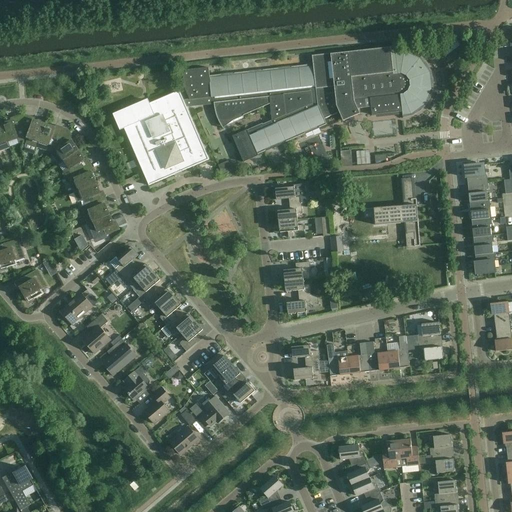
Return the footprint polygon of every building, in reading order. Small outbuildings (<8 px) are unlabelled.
[(454,39),(442,49),(447,56),(460,46),(454,39)] [(185,70),(182,71),(184,87),(189,100),(190,100),(192,106),(214,103),(214,107),(215,111),(216,114),(217,117),(219,121),(220,124),(243,114),(244,116),(270,104),(272,121),(263,125),(262,124),(233,136),(244,162),(258,156),(257,155),(327,125),(324,119),(339,113),(342,120),(359,113),(358,109),(371,107),(372,115),(402,112),(403,118),(406,118),(409,117),(411,116),(414,115),(417,114),(419,112),(422,110),(424,108),(426,106),(427,104),(429,101),(430,99),(432,96),(432,93),(433,90),(434,87),(434,84),(434,81),(433,78),(433,75),(432,73),(431,70),(429,67),(428,65),(426,62),(424,60),(422,58),(419,56),(417,55),(414,53),(412,52),(409,51),(406,50),(403,50),(400,50),(397,50),(394,50),(391,51),(391,48),(331,54),(312,56),(313,65),(209,76),(208,68),(185,70)] [(119,117),(149,186),(209,160),(186,106),(192,106),(190,100),(186,100),(184,101),(179,91),(119,117)] [(12,121),(1,125),(9,148),(10,148),(8,142),(17,138),(18,141),(23,140),(23,130),(23,114),(11,119),(12,121)] [(35,118),(23,114),(23,130),(30,132),(28,138),(26,144),(37,147),(44,125),(34,121),(35,118)] [(0,151),(9,148),(1,125),(0,125),(0,151)] [(50,151),(58,142),(61,138),(59,137),(60,133),(54,131),(55,128),(44,125),(37,147),(50,151)] [(59,164),(64,161),(64,160),(78,150),(72,141),(66,145),(61,138),(58,142),(50,151),(59,164)] [(64,172),(67,177),(91,164),(87,158),(85,160),(78,150),(64,160),(64,161),(69,168),(64,172)] [(351,151),(340,152),(342,167),(352,167),(351,151)] [(129,163),(136,160),(134,155),(127,157),(129,163)] [(228,161),(218,165),(223,176),(232,171),(228,161)] [(74,192),(80,190),(96,183),(92,172),(94,171),(91,164),(67,177),(70,182),(74,192)] [(466,167),(468,185),(488,183),(487,175),(485,175),(484,165),(466,167)] [(403,173),(403,193),(411,193),(410,173),(403,173)] [(89,198),(92,203),(105,197),(103,192),(100,193),(96,183),(74,192),(79,203),(89,198)] [(468,185),(470,203),(487,201),(487,200),(486,190),(488,190),(488,183),(468,185)] [(290,204),(302,203),(306,203),(304,185),(294,186),(294,187),(276,189),(277,200),(289,199),(290,204)] [(81,208),(88,224),(94,222),(93,222),(110,215),(105,204),(108,203),(105,197),(92,203),(81,208)] [(403,200),(404,206),(374,208),(365,209),(365,210),(374,209),(375,225),(405,223),(406,233),(413,233),(414,247),(420,246),(416,199),(411,199),(411,200),(403,200)] [(487,201),(470,203),(471,220),(489,218),(491,218),(490,207),(489,200),(487,200),(487,201)] [(278,211),(279,222),(297,220),(297,214),(303,214),(302,203),(290,204),(290,210),(278,211)] [(92,234),(98,232),(103,230),(106,235),(119,230),(117,223),(114,225),(110,215),(93,222),(94,222),(88,224),(92,234)] [(321,218),(322,224),(323,237),(330,236),(328,217),(321,218)] [(491,236),(490,225),(492,225),(491,218),(489,218),(471,220),(472,224),(473,238),(491,236)] [(298,226),(297,220),(279,222),(280,233),(292,231),(293,237),(305,236),(304,225),(298,226)] [(473,238),(475,255),(493,253),(492,243),(494,243),(493,235),(491,236),(473,238)] [(81,252),(88,246),(82,236),(74,240),(81,252)] [(331,237),(333,252),(344,251),(342,236),(331,237)] [(0,266),(1,270),(17,265),(14,254),(22,251),(18,240),(3,245),(5,251),(0,252),(0,266)] [(101,243),(94,249),(97,252),(104,247),(101,243)] [(109,262),(122,277),(133,268),(129,264),(139,255),(132,247),(119,258),(117,255),(109,262)] [(495,253),(493,253),(475,255),(477,273),(495,271),(494,261),(496,261),(495,253)] [(49,260),(44,263),(47,269),(52,265),(49,260)] [(284,271),(285,281),(303,279),(303,274),(309,273),(310,271),(310,262),(296,264),(296,269),(284,271)] [(133,268),(122,277),(133,289),(139,284),(153,272),(146,264),(137,272),(133,268)] [(29,283),(21,288),(29,302),(43,294),(41,290),(47,287),(38,270),(26,277),(29,283)] [(139,284),(133,289),(144,302),(145,300),(154,293),(151,288),(160,280),(153,272),(139,284)] [(96,276),(90,281),(93,284),(99,280),(96,276)] [(111,276),(107,280),(112,286),(116,283),(111,276)] [(298,291),(299,296),(311,295),(310,285),(304,285),(303,279),(285,281),(286,292),(298,291)] [(158,297),(154,293),(145,300),(145,301),(152,308),(156,305),(160,309),(174,297),(167,289),(158,297)] [(72,325),(93,307),(98,303),(90,295),(86,298),(82,294),(76,299),(75,298),(70,302),(72,304),(62,313),(72,325)] [(299,302),(287,303),(288,314),(307,312),(306,306),(319,305),(318,295),(311,295),(299,296),(299,302)] [(160,317),(166,325),(167,325),(176,318),(172,313),(181,305),(174,297),(160,309),(164,314),(160,317)] [(511,301),(508,302),(491,304),(492,315),(494,315),(496,331),(511,329),(509,312),(511,311),(511,301)] [(178,330),(182,334),(196,322),(189,314),(179,322),(176,318),(167,325),(166,325),(162,329),(169,337),(178,330)] [(108,322),(102,315),(87,327),(91,332),(82,340),(94,354),(111,340),(101,328),(108,322)] [(203,330),(196,322),(182,334),(185,339),(180,344),(186,352),(197,343),(193,338),(203,330)] [(418,336),(406,337),(407,344),(419,343),(440,341),(439,335),(440,335),(439,323),(421,324),(422,336),(418,337),(418,336)] [(497,341),(495,341),(496,352),(511,349),(511,338),(511,329),(496,331),(497,341)] [(385,344),(396,344),(395,330),(384,331),(385,344)] [(120,336),(111,343),(114,346),(122,339),(120,336)] [(401,351),(388,352),(390,370),(410,367),(407,344),(406,337),(406,336),(399,337),(401,351)] [(137,356),(122,339),(114,346),(109,350),(113,355),(103,364),(113,377),(137,356)] [(440,341),(419,343),(419,350),(424,349),(425,361),(443,359),(442,347),(441,347),(440,341)] [(370,372),(390,370),(388,352),(375,354),(373,342),(367,343),(370,372)] [(350,374),(370,372),(367,343),(360,344),(361,356),(348,357),(350,374)] [(305,357),(305,363),(319,361),(318,351),(311,352),(310,345),(292,347),(293,358),(305,357)] [(334,345),(327,346),(328,354),(329,360),(329,367),(330,373),(331,377),(350,374),(348,357),(348,351),(335,353),(334,345)] [(220,352),(204,366),(215,380),(219,376),(233,365),(225,356),(224,356),(220,352)] [(174,354),(169,358),(173,363),(178,358),(174,354)] [(411,357),(415,363),(420,359),(417,354),(411,357)] [(147,359),(142,363),(145,367),(150,363),(147,359)] [(306,368),(294,369),(295,381),(313,379),(313,373),(321,372),(320,367),(329,367),(329,360),(323,361),(319,361),(305,363),(306,368)] [(224,387),(229,392),(235,387),(244,379),(240,375),(240,374),(233,365),(219,376),(226,385),(224,387)] [(124,389),(134,401),(149,388),(147,387),(150,384),(150,381),(143,373),(145,372),(141,367),(124,381),(128,386),(124,389)] [(210,382),(205,386),(213,395),(218,391),(210,382)] [(238,391),(235,387),(229,392),(226,394),(233,402),(237,399),(241,403),(255,391),(248,383),(238,391)] [(170,398),(162,388),(153,396),(157,401),(144,413),(154,424),(169,411),(163,404),(170,398)] [(215,397),(204,407),(208,412),(202,417),(211,427),(217,422),(218,423),(229,413),(215,397)] [(193,407),(190,409),(196,417),(199,414),(193,407)] [(188,410),(181,415),(190,426),(196,420),(188,410)] [(199,440),(188,427),(170,442),(181,455),(199,440)] [(506,444),(507,454),(511,452),(511,432),(503,433),(504,444),(506,444)] [(430,449),(430,455),(452,453),(451,447),(452,447),(451,435),(433,437),(434,448),(430,449)] [(402,467),(407,466),(420,465),(420,464),(419,457),(418,449),(412,450),(411,440),(399,441),(402,467)] [(384,469),(402,467),(399,441),(387,442),(389,452),(382,453),(384,469)] [(352,458),(356,465),(367,461),(363,452),(359,452),(358,446),(348,447),(347,445),(341,446),(341,448),(340,448),(341,460),(352,458)] [(452,453),(430,455),(430,456),(432,456),(433,462),(436,462),(437,473),(455,471),(453,459),(452,459),(452,453)] [(348,475),(352,486),(369,478),(367,473),(370,469),(367,461),(356,465),(358,471),(348,475)] [(15,470),(1,478),(20,510),(29,505),(21,491),(33,485),(23,467),(15,471),(15,470)] [(262,507),(266,506),(266,505),(277,501),(274,493),(283,486),(275,477),(274,478),(273,477),(268,481),(269,482),(261,489),(265,494),(262,497),(264,499),(260,501),(262,507)] [(367,492),(369,497),(380,492),(377,484),(372,483),(369,478),(352,486),(357,496),(367,492)] [(434,495),(435,501),(457,499),(456,493),(457,493),(456,481),(438,482),(439,494),(434,495)] [(134,482),(130,485),(135,490),(138,487),(134,482)] [(361,507),(363,511),(378,511),(391,507),(390,505),(384,501),(380,492),(369,497),(372,503),(361,507)] [(457,499),(435,501),(436,508),(441,507),(440,511),(458,511),(458,505),(457,505),(457,499)] [(293,511),(290,502),(279,506),(277,501),(266,505),(266,506),(268,511),(293,511)]
